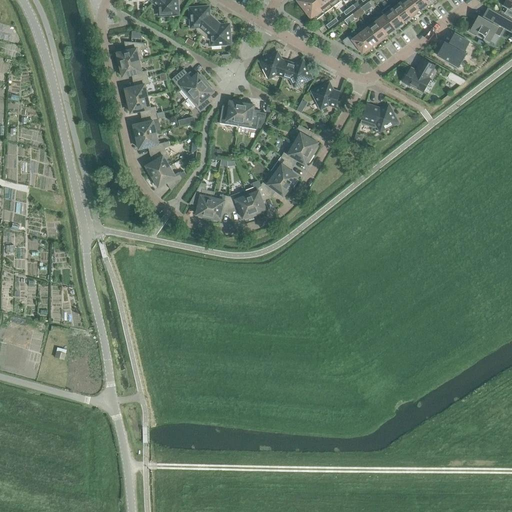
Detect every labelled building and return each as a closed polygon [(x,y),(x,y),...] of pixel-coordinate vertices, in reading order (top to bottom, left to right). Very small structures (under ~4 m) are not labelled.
[(154,0),(153,2),(158,7),(159,15),(178,14),(177,0),(154,0)] [(297,0),(303,8),(306,6),(316,20),(341,0),(297,0)] [(396,0),(390,5),(403,22),(411,16),(399,0),(396,0)] [(399,0),(411,16),(420,10),(412,0),(399,0)] [(412,0),(420,10),(428,3),(425,0),(412,0)] [(385,14),(395,28),(403,22),(390,5),(382,11),(384,14),(385,14)] [(209,7),(190,8),(191,27),(196,27),(196,30),(202,35),(215,20),(210,15),(209,7)] [(481,17),(479,16),(474,25),(472,24),(468,31),(475,35),(476,34),(489,41),(494,33),(499,36),(504,27),(511,32),(511,31),(511,22),(488,8),(484,15),(483,15),(481,17)] [(385,14),(384,14),(376,20),(387,34),(395,28),(385,14)] [(366,23),(368,26),(379,40),(387,34),(376,20),(374,17),(366,23)] [(221,25),(215,20),(202,35),(207,40),(211,40),(211,45),(231,43),(229,24),(221,25)] [(379,40),(368,26),(366,23),(357,30),(360,33),(371,47),(379,40)] [(362,53),(371,47),(360,33),(352,39),(350,35),(343,40),(346,44),(357,50),(357,49),(359,48),(362,53)] [(449,64),(456,67),(456,66),(458,67),(466,53),(463,52),(469,41),(456,34),(451,41),(452,41),(450,44),(445,41),(437,55),(450,62),(449,64)] [(127,42),(129,50),(117,52),(118,55),(116,56),(117,65),(118,65),(139,60),(143,59),(141,50),(146,49),(145,43),(127,42)] [(276,74),(283,76),(288,62),(281,60),(277,52),(260,61),(269,78),(276,74)] [(406,74),(402,82),(409,86),(410,85),(423,92),(431,78),(429,77),(435,65),(423,58),(418,67),(419,67),(417,70),(411,67),(407,74),(406,74)] [(142,71),(139,60),(118,65),(121,74),(122,73),(123,77),(134,74),(136,80),(148,77),(147,70),(142,71)] [(295,64),(288,62),(283,76),(290,79),(294,86),(311,77),(303,60),(295,64)] [(198,73),(195,75),(191,71),(186,75),(182,71),(182,70),(172,79),(188,98),(207,81),(201,74),(200,75),(198,73)] [(126,91),(125,92),(126,101),(148,96),(145,85),(150,83),(148,77),(136,80),(137,86),(125,88),(126,91)] [(188,98),(200,112),(210,104),(206,99),(214,92),(212,89),(213,88),(207,81),(188,98)] [(329,82),(312,91),(321,108),(328,104),(336,107),(340,92),(333,90),(329,82)] [(150,107),(148,96),(126,101),(129,110),(130,110),(131,113),(143,110),(144,116),(156,113),(155,106),(150,107)] [(219,123),(238,126),(242,101),(233,100),(233,101),(230,101),(229,104),(223,103),(219,123)] [(242,101),(238,126),(257,129),(257,125),(260,126),(265,118),(266,112),(260,111),(261,109),(254,108),(254,105),(251,104),(251,103),(242,101)] [(380,131),(397,122),(389,105),(381,109),(366,104),(360,123),(375,128),(378,126),(380,131)] [(134,124),(134,128),(133,128),(134,137),(156,132),(161,131),(156,113),(144,116),(145,122),(134,124)] [(296,131),(300,133),(294,143),(314,154),(318,146),(316,145),(318,142),(307,136),(311,131),(299,124),(296,131)] [(139,149),(151,146),(152,153),(165,148),(170,146),(169,141),(159,144),(156,132),(134,137),(137,146),(138,146),(139,149)] [(363,136),(356,133),(354,140),(361,142),(363,136)] [(308,162),(314,154),(294,143),(291,149),(286,147),(281,157),(292,163),(295,158),(306,164),(307,161),(308,162)] [(150,177),(169,166),(166,160),(170,157),(165,148),(152,153),(156,160),(146,166),(147,168),(146,169),(150,177)] [(212,158),(221,159),(222,150),(213,149),(212,158)] [(274,174),(292,187),(297,179),(296,178),(298,176),(288,169),(292,163),(281,157),(271,171),(274,174)] [(169,181),(173,188),(182,178),(180,173),(176,176),(169,166),(150,177),(150,178),(151,178),(156,185),(157,184),(159,187),(169,181)] [(264,181),(261,185),(269,195),(274,189),(284,196),(285,193),(286,194),(292,187),(274,174),(268,183),(264,181)] [(254,186),(245,189),(255,216),(263,212),(263,210),(266,209),(262,198),(269,195),(261,185),(258,180),(252,182),(254,186)] [(199,216),(208,219),(213,197),(214,192),(205,190),(206,184),(201,183),(191,201),(199,203),(196,214),(199,215),(199,216)] [(245,189),(230,195),(230,196),(231,210),(238,207),(243,218),(246,217),(246,218),(255,216),(245,189)] [(214,192),(213,197),(208,219),(217,220),(217,219),(220,220),(223,208),(231,210),(230,196),(225,195),(224,200),(213,197),(214,192)] [(56,351),(54,357),(63,359),(65,353),(56,351)]
